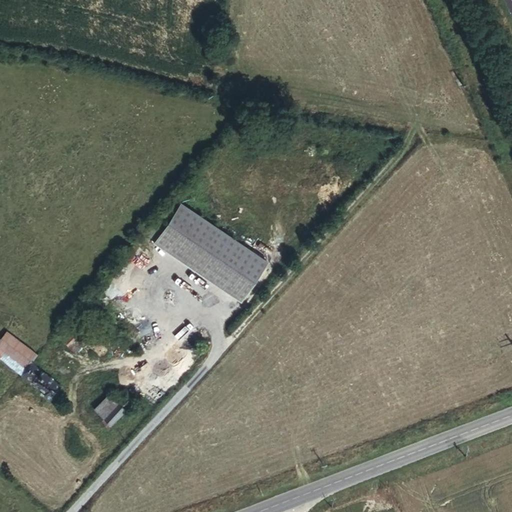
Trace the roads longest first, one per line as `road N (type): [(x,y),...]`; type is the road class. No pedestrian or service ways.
road 1 (track): [(229,343),(418,126)]
road 2 (tertiary): [(511,417),(265,511)]
road 3 (unclassified): [(74,511),(229,343)]
